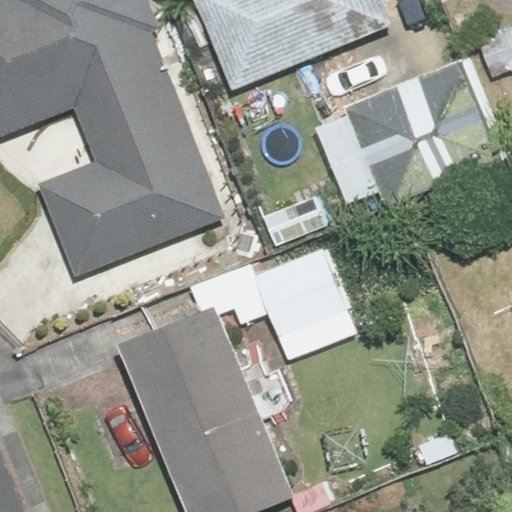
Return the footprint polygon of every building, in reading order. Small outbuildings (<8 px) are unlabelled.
[(220,217),(146,36),(166,28),(155,0),(0,0),(0,142),(76,112),(96,163),(37,187),(74,277),(220,217)] [(196,0),(231,89),(388,29),(377,0),(196,0)] [(482,82),(511,71),(511,25),(468,41),(482,82)] [(500,162),(458,58),(338,105),(379,209),(500,162)] [(315,246),(246,278),(288,367),(356,336),(315,246)] [(210,306),(112,347),(182,511),(264,511),(292,500),(210,306)]
